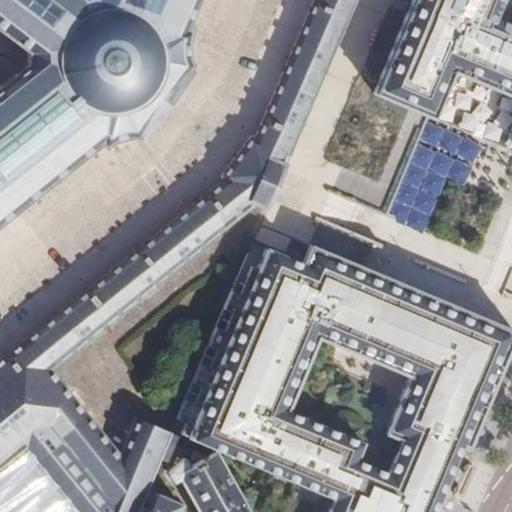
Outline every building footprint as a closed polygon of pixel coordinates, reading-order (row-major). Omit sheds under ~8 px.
[(0,0),(0,218),(89,146),(115,130),(140,124),(187,60),(184,43),(186,29),(188,22),(196,0),(0,0)] [(242,211),(261,216),(264,202),(274,179),(351,0),(310,0),(255,133),(248,129),(219,173),(224,177),(0,358),(0,511),(133,511),(137,504),(168,434),(135,419),(116,461),(45,370),(242,211)] [(511,0),(405,0),(326,188),(366,204),(406,109),(424,116),(427,118),(434,101),(511,133),(511,0)] [(511,133),(434,101),(427,118),(511,153),(511,133)] [(342,263),(359,270),(371,241),(377,244),(390,212),(384,209),(424,116),(406,109),(366,204),(361,216),(352,238),(342,263)] [(281,182),(274,179),(264,202),(271,204),(281,182)] [(224,295),(222,301),(216,315),(225,318),(217,336),(209,333),(202,351),(209,355),(202,373),(194,370),(187,388),(195,391),(187,409),(180,406),(172,426),(180,430),(176,440),(212,457),(216,459),(247,511),(437,511),(457,465),(511,332),(511,330),(368,273),(359,270),(342,263),(352,238),(313,223),(294,267),(258,252),(250,273),(245,271),(233,299),(224,295)] [(160,363),(174,370),(194,327),(180,320),(160,363)] [(247,511),(216,459),(212,457),(190,471),(184,460),(166,471),(171,480),(178,476),(198,511),(247,511)] [(137,504),(133,511),(172,511),(177,502),(153,492),(147,508),(137,504)]
